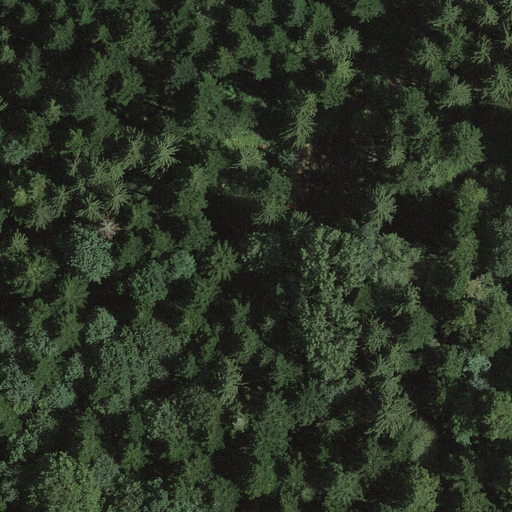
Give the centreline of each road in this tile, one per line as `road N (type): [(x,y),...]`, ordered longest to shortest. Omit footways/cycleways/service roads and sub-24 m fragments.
road 1 (track): [(438,0),(411,50),(386,128),(321,230),(272,511)]
road 2 (track): [(392,369),(510,511)]
road 3 (track): [(511,366),(392,369)]
